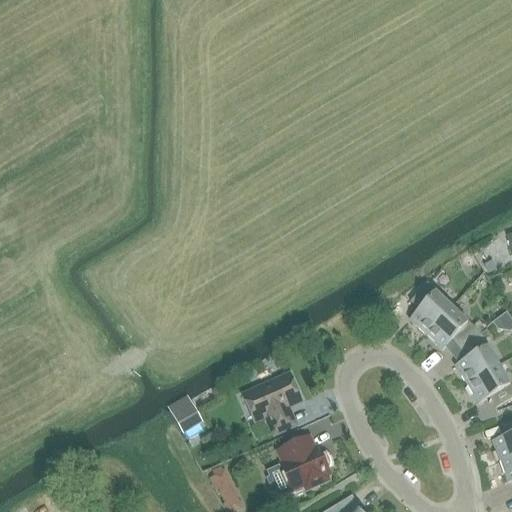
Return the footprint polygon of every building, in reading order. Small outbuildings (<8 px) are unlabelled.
[(489,250),(482,253),(485,264),(502,259),(493,232),(484,235),(489,250)] [(410,322),(426,337),(451,310),(435,295),(436,294),(427,285),(410,304),(419,312),(410,322)] [(467,325),(451,310),(426,337),(442,353),(452,342),(459,352),(480,335),(469,324),(467,325)] [(489,349),(480,335),(459,352),(467,361),(455,368),(467,387),(499,368),(487,349),(489,349)] [(418,373),(430,357),(422,350),(410,366),(418,373)] [(510,387),(499,368),(467,387),(478,406),(490,399),(496,410),(511,400),(511,387),(511,386),(510,387)] [(274,438),(297,428),(289,410),(302,404),(290,376),(242,398),(255,426),(266,421),(274,438)] [(493,443),(500,464),(511,460),(511,423),(502,427),(506,439),(493,443)] [(284,466),(281,467),(267,474),(269,479),(267,480),(273,495),(276,494),(278,500),(305,488),(307,492),(329,482),(324,472),(330,470),(330,466),(330,463),(328,460),(326,457),(323,455),(318,458),(309,440),(278,454),(284,466)] [(511,460),(500,464),(508,485),(511,483),(511,460)] [(219,476),(210,480),(218,496),(220,495),(222,494),(231,490),(224,474),(219,476)]
